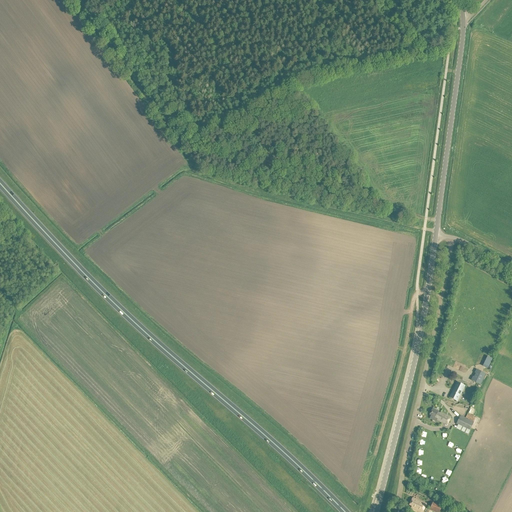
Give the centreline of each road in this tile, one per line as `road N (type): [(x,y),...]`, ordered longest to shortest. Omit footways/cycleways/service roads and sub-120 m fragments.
road 1 (trunk): [(344,511),(104,294),(0,183)]
road 2 (tertiary): [(375,511),(413,368),(435,232)]
road 3 (unclassified): [(397,507),(452,237)]
road 4 (track): [(189,168),(423,229)]
road 5 (tertiary): [(435,232),(463,18)]
